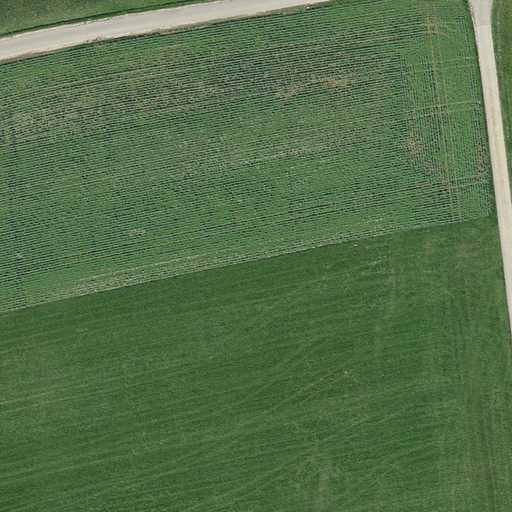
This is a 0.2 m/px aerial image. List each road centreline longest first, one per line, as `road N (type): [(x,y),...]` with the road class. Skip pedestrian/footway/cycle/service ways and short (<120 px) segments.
road 1 (track): [(480,0),(511,291)]
road 2 (unclassified): [(279,0),(0,48)]
